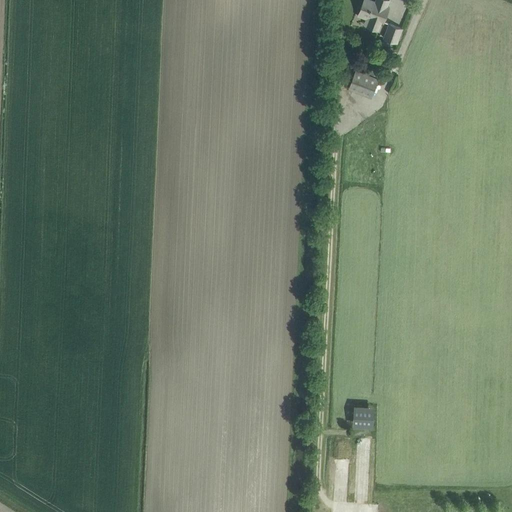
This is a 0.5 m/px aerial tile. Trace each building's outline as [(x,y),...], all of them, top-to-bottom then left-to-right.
[(389,7),(387,6),(389,0),(376,0),(376,2),(370,0),(363,0),(359,13),(370,17),(367,26),(378,30),(381,21),(384,22),(389,7)] [(402,28),(390,24),(384,38),(397,42),(402,28)] [(373,68),(370,74),(377,76),(379,70),(373,68)] [(349,88),(371,97),(379,78),(356,70),(349,88)] [(351,426),(372,427),(372,405),(351,405),(351,426)]
